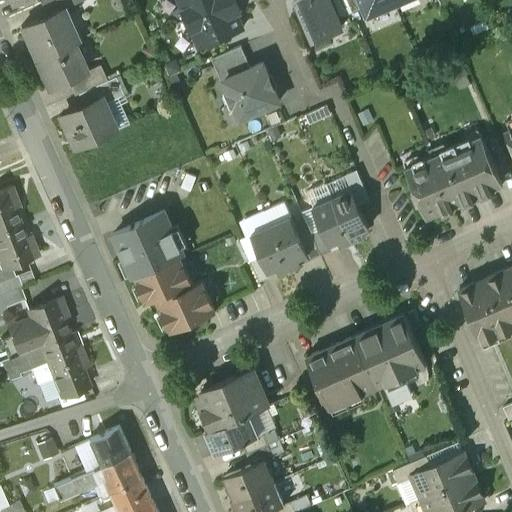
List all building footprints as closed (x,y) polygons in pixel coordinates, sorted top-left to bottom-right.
[(55,0),(60,9),(63,8),(64,9),(83,0),(55,0)] [(178,0),(187,19),(231,0),(178,0)] [(235,0),(231,0),(187,19),(198,46),(218,37),(224,40),(226,34),(243,27),(237,14),(239,10),(240,9),(235,0)] [(341,27),(329,0),(296,0),(313,39),(341,27)] [(363,6),(359,0),(347,0),(352,11),(363,6)] [(392,0),(359,0),(363,6),(367,16),(394,4),(392,0)] [(60,9),(20,27),(35,60),(73,43),(76,41),(71,29),(72,28),(64,9),(63,8),(60,9)] [(73,43),(35,60),(47,88),(66,80),(86,71),(73,43)] [(263,62),(224,78),(240,117),(279,100),(274,87),(271,86),(267,77),(268,74),(263,62)] [(86,71),(66,80),(73,96),(77,94),(106,81),(99,65),(86,71)] [(106,81),(77,94),(81,105),(98,97),(101,103),(122,94),(114,77),(106,81)] [(81,105),(63,113),(68,124),(65,126),(75,148),(113,130),(101,103),(98,97),(81,105)] [(502,184),(480,134),(430,155),(452,206),(465,201),(466,203),(493,191),(492,189),(502,184)] [(452,206),(430,155),(406,166),(415,188),(412,189),(418,203),(421,201),(428,217),(443,211),(444,213),(453,208),(452,206)] [(360,178),(349,182),(352,188),(358,203),(369,199),(360,178)] [(12,188),(0,192),(0,230),(20,222),(14,207),(19,205),(12,188)] [(352,188),(332,197),(351,241),(363,236),(360,231),(368,227),(358,203),(352,188)] [(351,241),(332,197),(312,205),(321,227),(329,244),(330,244),(338,240),(341,245),(351,241)] [(164,209),(146,217),(135,222),(137,226),(132,228),(130,224),(113,232),(133,276),(135,275),(180,254),(184,253),(164,209)] [(291,214),(270,223),(290,267),(301,262),(298,257),(306,254),(307,253),(296,225),(291,214)] [(306,221),(296,225),(307,253),(306,254),(309,259),(321,254),(311,231),(306,221)] [(0,230),(0,256),(4,266),(38,253),(31,236),(26,238),(20,222),(0,230)] [(270,223),(251,232),(260,254),(267,270),(268,270),(277,266),(279,271),(290,267),(270,223)] [(321,227),(311,231),(321,254),(332,249),(330,244),(329,244),(321,227)] [(180,254),(135,275),(147,301),(156,297),(170,331),(215,311),(201,280),(193,284),(180,254)] [(260,254),(250,258),(259,280),(270,275),(268,270),(267,270),(260,254)] [(507,265),(459,286),(482,338),(511,324),(511,275),(508,266),(507,265)] [(15,276),(0,281),(0,295),(20,287),(15,276)] [(0,295),(0,314),(7,311),(5,306),(24,298),(20,287),(0,295)] [(61,297),(27,311),(32,326),(1,338),(9,357),(11,356),(20,352),(69,332),(63,317),(68,315),(61,297)] [(404,312),(354,334),(376,385),(426,363),(404,312)] [(69,332),(20,352),(11,356),(18,372),(31,368),(46,361),(60,397),(89,385),(82,366),(87,364),(80,345),(75,347),(69,332)] [(354,334),(305,355),(328,406),(376,385),(354,334)] [(9,357),(1,361),(11,381),(32,371),(31,368),(18,372),(11,356),(9,357)] [(254,367),(202,389),(208,403),(202,406),(211,428),(248,412),(269,403),(254,367)] [(211,428),(206,430),(216,453),(242,442),(258,435),(257,433),(248,412),(211,428)] [(119,426),(89,440),(100,465),(131,451),(119,426)] [(263,431),(257,433),(258,435),(242,442),(246,452),(268,443),(263,431)] [(100,465),(89,440),(75,446),(86,471),(100,465)] [(268,443),(246,452),(251,464),(264,459),(274,455),(268,443)] [(71,478),(52,486),(58,499),(106,478),(112,490),(142,477),(131,451),(100,465),(86,471),(83,473),(71,478)] [(430,466),(412,474),(412,475),(422,497),(474,475),(464,452),(430,466)] [(74,454),(63,460),(71,478),(83,473),(74,454)] [(426,455),(394,469),(399,480),(412,475),(412,474),(430,466),(426,455)] [(251,464),(224,476),(233,498),(273,481),(264,459),(251,464)] [(474,475),(422,497),(428,511),(454,511),(484,499),(474,475)] [(142,477),(112,490),(118,504),(100,511),(131,511),(154,502),(142,477)] [(273,481),(233,498),(238,511),(264,511),(269,510),(283,504),(273,481)] [(23,511),(19,501),(0,509),(0,511),(23,511)] [(283,504),(269,510),(270,511),(293,511),(295,511),(291,501),(283,504)] [(158,511),(154,502),(131,511),(158,511)]
